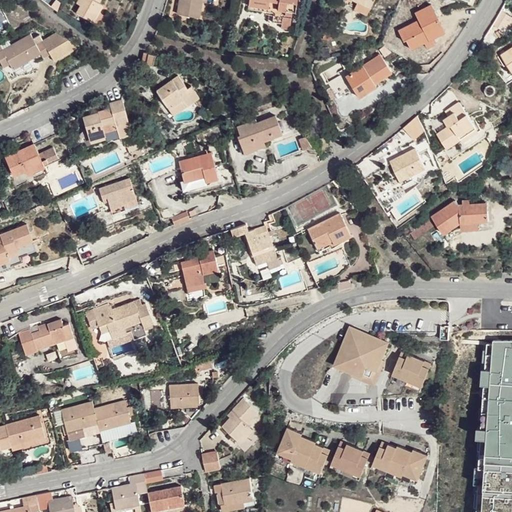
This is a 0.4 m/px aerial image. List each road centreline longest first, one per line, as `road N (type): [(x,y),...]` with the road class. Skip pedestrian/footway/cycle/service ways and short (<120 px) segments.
road 1 (residential): [(498,0),(456,63),(408,112),(305,185),(0,309)]
road 2 (residential): [(511,290),(352,295),(293,327),(170,453),(0,491)]
road 3 (residential): [(154,0),(140,38),(94,85),(0,131)]
